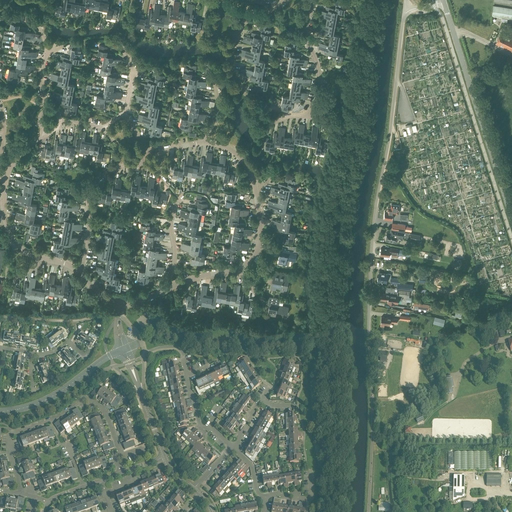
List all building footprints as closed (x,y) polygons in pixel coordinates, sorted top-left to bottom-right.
[(338,0),(334,0),(334,4),(336,5),(336,7),(345,9),(346,4),(345,4),(346,1),(344,1),(338,0)] [(173,23),(173,19),(174,19),(177,2),(174,1),(173,8),(173,10),(171,10),(168,22),(173,23)] [(60,15),(62,6),(59,6),(60,3),(55,2),(54,8),(56,9),(55,14),(60,15)] [(154,13),(151,13),(149,25),(150,25),(154,26),(154,23),(158,5),(155,4),(154,11),(154,13)] [(187,22),(190,4),(188,4),(186,10),(187,10),(186,13),(184,12),(183,21),(182,24),(187,25),(187,22)] [(491,16),(511,19),(511,9),(493,6),(491,16)] [(112,9),(111,18),(115,19),(118,19),(118,17),(120,8),(115,7),(115,9),(112,9)] [(168,25),(168,22),(171,10),(171,7),(168,7),(167,13),(168,13),(167,16),(165,15),(163,27),(167,28),(168,25)] [(20,23),(23,23),(24,16),(15,14),(14,15),(12,14),(11,23),(19,25),(20,23)] [(135,14),(134,22),(135,22),(134,27),(139,28),(140,27),(144,27),(146,19),(144,18),(144,16),(139,15),(135,14)] [(200,31),(200,29),(203,30),(205,20),(199,19),(199,22),(197,21),(195,30),(200,31)] [(271,30),(269,29),(269,27),(259,25),(258,30),(261,31),(261,33),(270,34),(271,30)] [(511,39),(500,34),(495,44),(511,52),(511,39)] [(105,43),(104,46),(99,45),(98,50),(107,51),(108,49),(110,50),(111,44),(105,43)] [(285,50),(293,51),(294,49),(297,50),(298,44),(291,43),(291,46),(288,45),(286,45),(285,50)] [(417,51),(417,54),(423,54),(423,45),(414,45),(414,51),(417,51)] [(79,51),(74,50),(75,47),(69,46),(69,49),(68,54),(70,54),(70,57),(79,58),(80,54),(78,53),(79,51)] [(16,52),(18,53),(36,56),(37,53),(30,52),(28,52),(28,50),(17,48),(16,52)] [(302,58),(302,57),(302,55),(296,53),(296,54),(293,53),(293,51),(285,50),(284,54),(290,56),(290,55),(299,57),(302,58)] [(112,59),(113,57),(101,55),(100,59),(103,60),(121,63),(121,60),(115,59),(115,60),(112,59)] [(333,58),(332,60),(330,60),(329,65),(335,66),(336,67),(339,68),(340,67),(341,64),(342,60),(333,58)] [(185,64),(184,67),(183,71),(192,73),(192,71),(195,71),(196,66),(190,65),(185,64)] [(100,74),(105,74),(107,75),(116,76),(118,77),(119,74),(112,73),(110,73),(110,71),(101,69),(99,68),(98,73),(100,73),(100,74)] [(302,77),(305,77),(305,74),(299,73),(296,73),(297,71),(288,69),(287,74),(293,75),(302,76),(302,77)] [(155,79),(164,80),(165,76),(163,75),(163,73),(154,71),(153,76),(155,77),(155,79)] [(8,82),(18,84),(19,78),(16,78),(17,76),(8,74),(7,79),(9,79),(8,82)] [(104,79),(106,79),(124,83),(124,80),(118,78),(118,79),(115,78),(116,76),(107,75),(105,74),(104,79)] [(58,83),(58,82),(56,82),(55,85),(62,86),(64,86),(64,88),(73,90),(74,85),(67,84),(58,83)] [(267,85),(258,84),(258,86),(255,85),(254,91),(260,92),(261,89),(266,90),(267,85)] [(94,105),(96,105),(96,108),(105,110),(106,105),(104,104),(104,102),(95,100),(94,105)] [(291,102),(282,100),(281,105),(283,106),(282,110),(289,112),(289,110),(292,110),(293,105),(290,104),(291,102)] [(415,121),(424,120),(419,100),(415,101),(417,111),(413,112),(415,121)] [(76,109),(67,108),(67,110),(64,109),(63,115),(69,116),(70,113),(75,114),(76,109)] [(179,127),(181,127),(181,130),(190,132),(191,127),(189,126),(189,124),(180,122),(179,127)] [(161,131),(152,130),(151,132),(149,131),(148,136),(154,138),(155,135),(160,136),(161,131)] [(79,153),(83,132),(80,131),(79,138),(79,140),(76,140),(74,152),(75,152),(79,153)] [(424,132),(418,133),(420,140),(427,139),(426,136),(432,135),(432,133),(425,135),(424,132)] [(59,144),(57,143),(55,155),(59,156),(63,135),(60,135),(59,141),(60,141),(59,144)] [(69,157),(73,158),(74,155),(75,152),(74,152),(76,140),(77,138),(74,137),(73,144),(73,146),(71,146),(69,157)] [(264,137),(263,144),(262,146),(265,147),(264,149),(269,150),(271,141),(269,141),(269,138),(264,137)] [(54,149),(51,149),(49,161),(54,162),(55,155),(57,143),(58,141),(55,140),(54,147),(54,149)] [(322,144),(320,153),(325,154),(325,152),(328,153),(330,143),(324,142),(324,144),(322,144)] [(50,146),(45,145),(43,151),(46,152),(44,160),(49,161),(51,149),(49,148),(50,146)] [(108,163),(108,160),(109,157),(112,158),(112,156),(113,151),(110,150),(105,149),(105,152),(102,152),(101,160),(106,161),(105,163),(108,163)] [(210,153),(207,152),(206,159),(206,161),(204,161),(202,170),(201,173),(206,173),(206,171),(210,153)] [(429,164),(420,166),(421,174),(429,173),(428,170),(431,169),(431,172),(438,171),(437,162),(429,163),(429,164)] [(31,166),(31,167),(31,168),(31,169),(31,170),(30,174),(33,174),(32,176),(41,178),(42,173),(40,173),(41,170),(35,169),(35,167),(34,167),(34,166),(32,165),(32,166),(31,166)] [(177,179),(178,170),(176,169),(177,167),(172,166),(170,172),(173,173),(172,178),(177,179)] [(445,170),(445,179),(453,179),(453,166),(445,166),(445,169),(442,169),(442,170),(445,170)] [(232,183),(235,184),(237,171),(232,170),(232,173),(229,173),(228,181),(233,182),(232,183)] [(433,179),(437,179),(437,175),(424,175),(424,184),(433,184),(433,179)] [(288,184),(297,186),(297,181),(296,180),(296,178),(286,176),(285,181),(288,182),(288,184)] [(115,188),(113,187),(111,199),(115,200),(116,197),(119,179),(116,179),(115,185),(115,188)] [(62,188),(62,191),(57,190),(56,195),(65,196),(65,194),(68,195),(69,189),(62,188)] [(105,204),(105,202),(107,193),(105,192),(105,190),(100,189),(100,191),(98,191),(96,202),(105,204)] [(232,196),(227,195),(226,200),(235,202),(235,199),(238,200),(239,195),(238,194),(238,193),(235,193),(235,194),(232,193),(232,196)] [(166,195),(161,194),(160,196),(158,196),(156,205),(161,206),(161,204),(164,204),(166,195)] [(205,204),(206,201),(196,199),(195,204),(198,205),(197,207),(206,209),(207,204),(205,204)] [(289,208),(286,207),(280,206),(268,204),(268,207),(274,208),(274,207),(277,208),(276,210),(280,211),(288,212),(289,208)] [(384,219),(392,220),(393,213),(398,214),(399,206),(391,205),(391,208),(388,208),(387,212),(385,212),(384,219)] [(337,215),(337,208),(336,207),(330,208),(329,208),(330,216),(331,217),(337,216),(337,215)] [(200,222),(201,222),(201,217),(180,213),(180,216),(186,217),(189,217),(188,219),(200,222)] [(36,219),(34,219),(16,215),(15,218),(22,219),(24,219),(24,221),(24,222),(36,224),(36,223),(36,219)] [(147,218),(146,220),(141,219),(141,224),(149,226),(150,223),(152,224),(153,219),(147,218)] [(39,224),(36,223),(36,224),(24,222),(24,221),(21,221),(21,224),(27,225),(30,225),(29,227),(38,229),(41,230),(42,225),(39,225),(39,224)] [(121,225),(111,223),(110,229),(113,229),(112,231),(121,232),(122,228),(120,228),(121,225)] [(25,234),(32,235),(37,236),(37,234),(40,234),(41,230),(38,229),(29,227),(29,229),(26,229),(25,234)] [(199,231),(178,227),(177,230),(184,231),(184,230),(186,231),(186,233),(198,235),(199,231)] [(402,238),(404,232),(395,231),(395,234),(387,232),(386,235),(385,236),(385,237),(385,238),(385,239),(386,240),(385,241),(389,241),(388,242),(393,243),(393,242),(396,243),(396,242),(398,242),(399,238),(401,238),(402,238)] [(294,237),(285,235),(284,237),(282,237),(281,242),(287,243),(288,240),(293,241),(294,237)] [(113,241),(95,238),(95,240),(101,242),(101,241),(104,241),(103,245),(112,246),(113,241)] [(228,243),(249,246),(249,244),(243,242),(243,243),(240,242),(241,240),(229,238),(228,243)] [(54,251),(53,253),(53,256),(63,257),(63,255),(64,250),(62,249),(62,247),(53,245),(52,250),(54,251)] [(278,254),(280,255),(278,264),(280,264),(288,266),(289,261),(290,257),(292,257),(292,258),(296,259),(297,254),(302,254),(303,248),(294,246),(294,250),(293,252),(286,251),(286,250),(280,248),(279,248),(278,254)] [(398,251),(398,249),(390,248),(390,250),(381,248),(380,256),(391,257),(392,256),(399,257),(399,255),(405,256),(406,251),(400,250),(400,251),(398,251)] [(147,249),(146,253),(148,254),(166,257),(167,254),(160,253),(158,253),(158,251),(147,249)] [(222,256),(224,256),(223,259),(233,261),(234,255),(231,255),(232,253),(223,251),(222,256)] [(110,258),(99,257),(98,260),(105,261),(105,260),(107,261),(106,264),(115,266),(116,260),(110,258)] [(203,260),(195,258),(194,260),(192,260),(191,265),(197,266),(198,263),(203,264),(203,260)] [(388,274),(378,273),(377,282),(387,283),(387,280),(390,281),(390,283),(397,284),(396,288),(412,290),(413,284),(400,283),(400,279),(391,278),(391,274),(388,274)] [(52,275),(49,275),(48,284),(46,283),(44,295),(48,296),(52,275)] [(137,280),(139,280),(138,283),(148,285),(149,279),(146,279),(147,277),(138,275),(137,280)] [(292,282),(293,276),(283,275),(283,278),(280,277),(274,276),(273,279),(272,286),(271,290),(275,291),(276,288),(280,288),(281,288),(280,291),(286,292),(288,280),(291,281),(291,282),(292,282)] [(25,298),(29,299),(33,278),(30,278),(29,287),(27,286),(25,298)] [(44,280),(42,289),(40,289),(39,298),(38,301),(43,302),(44,295),(46,283),(47,281),(44,280)] [(119,284),(110,282),(109,284),(107,284),(106,289),(112,290),(113,288),(118,289),(119,284)] [(220,303),(221,301),(224,283),(221,282),(219,291),(218,291),(216,300),(216,302),(220,303)] [(23,292),(21,292),(19,301),(24,302),(25,298),(27,286),(27,284),(24,284),(23,292)] [(234,306),(234,303),(237,285),(235,285),(233,294),(231,293),(230,302),(229,305),(234,306)] [(380,293),(379,300),(387,301),(389,294),(394,295),(395,289),(386,287),(385,294),(380,293)] [(14,288),(13,294),(14,295),(13,298),(12,302),(15,302),(15,300),(19,301),(21,292),(19,292),(19,289),(14,288)] [(74,295),(72,295),(70,304),(75,305),(75,303),(78,303),(80,294),(75,293),(74,295)] [(389,294),(387,301),(387,303),(395,304),(395,303),(402,303),(402,296),(389,294)] [(186,296),(184,302),(187,303),(186,308),(191,309),(193,300),(191,299),(191,297),(186,296)] [(246,303),(244,302),(242,311),(242,314),(251,316),(252,309),(250,308),(251,305),(253,305),(253,302),(254,300),(250,299),(249,301),(246,300),(246,303)] [(268,305),(269,306),(267,316),(276,317),(277,312),(280,312),(283,313),(283,314),(288,315),(289,307),(280,306),(275,305),(275,301),(269,300),(268,305)] [(390,318),(381,317),(380,327),(384,327),(384,324),(389,325),(390,323),(397,324),(397,318),(390,318)] [(435,317),(433,323),(440,325),(443,326),(444,321),(441,321),(442,318),(435,317)] [(58,331),(54,334),(60,341),(64,338),(64,339),(64,340),(65,339),(67,337),(61,328),(58,330),(58,331)] [(84,334),(84,333),(81,331),(81,332),(79,331),(78,330),(78,331),(77,333),(78,333),(79,334),(75,341),(79,343),(79,342),(84,344),(88,337),(84,334)] [(3,343),(6,344),(7,342),(12,343),(13,335),(8,334),(9,332),(5,332),(3,343)] [(54,334),(53,332),(44,338),(47,341),(48,340),(54,348),(56,345),(57,345),(56,345),(56,344),(60,341),(54,334)] [(20,346),(22,335),(19,334),(19,336),(13,335),(12,343),(17,344),(17,345),(20,346)] [(94,344),(96,340),(97,337),(94,335),(93,336),(90,334),(88,337),(84,344),(88,347),(88,348),(91,350),(93,346),(95,348),(96,348),(97,345),(94,344)] [(29,347),(30,338),(25,337),(25,336),(22,335),(20,346),(23,347),(23,346),(29,347)] [(37,349),(39,338),(36,338),(35,339),(30,338),(29,347),(34,348),(33,349),(37,349)] [(58,354),(60,357),(61,356),(64,360),(71,355),(68,351),(69,351),(69,350),(67,347),(58,354)] [(25,359),(26,359),(27,356),(20,354),(20,355),(19,357),(16,357),(14,356),(13,362),(15,362),(24,364),(25,359)] [(78,361),(75,359),(74,359),(71,355),(64,360),(67,365),(66,366),(69,368),(78,361)] [(237,367),(240,372),(248,368),(246,365),(249,363),(246,359),(240,363),(241,365),(237,367)] [(294,368),(293,367),(294,364),(284,360),(283,363),(282,365),(285,367),(284,370),(285,370),(292,373),(294,368)] [(175,367),(174,364),(173,361),(171,361),(166,362),(165,361),(161,362),(162,363),(163,372),(178,369),(178,366),(175,367)] [(15,362),(14,368),(17,368),(17,371),(16,372),(19,372),(23,373),(23,372),(24,369),(23,369),(24,364),(15,362)] [(36,368),(37,371),(38,371),(40,375),(48,372),(46,367),(48,367),(46,363),(36,368)] [(219,368),(222,376),(223,378),(230,375),(226,367),(225,368),(224,366),(219,368)] [(222,376),(219,368),(214,371),(218,379),(222,376)] [(241,378),(253,370),(252,368),(249,370),(248,368),(240,372),(239,373),(241,378)] [(178,369),(163,372),(164,372),(165,377),(167,377),(167,376),(176,375),(176,372),(179,372),(178,369)] [(241,378),(240,378),(244,383),(246,381),(253,377),(252,374),(255,372),(253,370),(241,378)] [(280,372),(279,372),(279,374),(280,374),(290,378),(292,373),(285,370),(284,370),(283,373),(280,372)] [(25,376),(26,373),(23,372),(23,373),(19,372),(16,372),(17,371),(14,371),(14,374),(15,374),(14,380),(23,381),(24,376),(25,376)] [(219,382),(218,379),(214,371),(211,372),(213,375),(210,376),(214,384),(219,382)] [(41,380),(42,384),(53,379),(52,376),(50,377),(48,372),(40,375),(42,380),(41,380)] [(214,384),(210,376),(208,377),(206,374),(204,375),(209,386),(210,386),(214,384)] [(278,375),(280,376),(281,377),(280,380),(288,383),(290,378),(280,374),(279,374),(278,375)] [(201,381),(204,389),(209,386),(204,375),(202,377),(203,380),(201,381)] [(246,381),(249,386),(259,379),(258,377),(255,379),(253,377),(246,381)] [(197,379),(194,380),(197,387),(195,388),(198,395),(206,391),(204,389),(201,381),(198,382),(197,379)] [(259,386),(258,383),(261,382),(259,379),(249,386),(252,391),(256,388),(258,387),(259,386)] [(16,389),(22,390),(23,386),(22,386),(23,381),(14,380),(13,385),(16,386),(16,389)] [(168,382),(165,382),(167,388),(170,387),(178,386),(178,383),(181,382),(180,380),(168,382)] [(280,380),(279,382),(280,382),(282,383),(281,386),(289,389),(291,384),(288,383),(280,380)] [(97,386),(91,395),(96,399),(97,396),(98,396),(98,395),(102,390),(102,389),(97,386)] [(280,389),(277,388),(276,390),(280,391),(287,394),(289,389),(281,386),(280,389)] [(98,395),(100,397),(98,400),(100,402),(103,398),(102,398),(107,391),(102,388),(102,389),(102,390),(98,395)] [(275,392),(278,393),(277,396),(280,397),(283,399),(285,400),(287,394),(280,391),(276,390),(275,392)] [(105,404),(111,395),(107,391),(102,398),(103,398),(105,400),(103,403),(105,404)] [(107,406),(109,403),(111,404),(116,398),(111,395),(105,404),(107,406)] [(252,404),(253,402),(243,395),(240,399),(247,405),(249,402),(252,404)] [(115,409),(121,400),(117,396),(116,398),(111,404),(110,405),(111,405),(110,406),(115,409)] [(237,404),(247,411),(248,410),(245,408),(247,405),(240,399),(237,404)] [(247,411),(237,404),(233,408),(241,413),(243,411),(245,413),(247,411)] [(230,413),(233,415),(240,420),(241,418),(238,416),(241,413),(233,408),(230,413)] [(83,418),(77,409),(72,412),(74,415),(79,421),(83,418)] [(127,415),(125,409),(114,413),(116,418),(117,418),(125,415),(127,415)] [(271,418),(269,417),(271,414),(265,411),(261,419),(268,423),(271,418)] [(99,419),(100,419),(100,418),(98,413),(88,417),(90,422),(91,422),(99,419)] [(72,418),(70,414),(68,416),(70,419),(75,426),(79,423),(80,423),(79,421),(74,415),(75,416),(72,418)] [(119,421),(115,422),(116,424),(116,425),(120,423),(127,420),(125,415),(117,418),(118,418),(119,421)] [(233,415),(230,419),(240,426),(241,425),(238,423),(240,420),(233,415)] [(261,419),(259,418),(260,417),(258,416),(257,418),(259,419),(258,420),(259,421),(258,424),(266,428),(268,423),(261,419)] [(70,419),(68,421),(66,417),(64,419),(70,429),(75,426),(70,419)] [(178,428),(181,427),(187,426),(186,423),(189,423),(188,417),(179,419),(180,424),(178,425),(178,428)] [(62,425),(61,424),(65,431),(66,432),(70,429),(64,419),(62,420),(64,423),(62,425)] [(227,423),(234,428),(236,426),(238,428),(240,426),(230,419),(227,423)] [(120,423),(121,426),(117,427),(118,429),(129,425),(127,420),(120,423)] [(59,421),(54,425),(61,434),(65,431),(61,424),(59,421)] [(104,423),(93,427),(95,432),(103,429),(102,426),(105,425),(104,423)] [(223,428),(233,435),(234,433),(232,431),(234,428),(227,423),(223,428)] [(253,425),(251,428),(253,429),(254,427),(255,428),(263,433),(266,434),(268,429),(266,428),(258,424),(257,426),(256,425),(255,425),(255,426),(253,425)] [(45,429),(46,430),(49,438),(49,439),(55,437),(51,427),(45,429)] [(188,430),(187,427),(179,429),(177,432),(186,440),(192,434),(188,430)] [(43,431),(42,428),(39,429),(44,440),(49,438),(46,430),(43,431)] [(253,433),(263,439),(266,434),(263,433),(255,428),(253,433)] [(131,430),(123,433),(124,436),(121,437),(122,439),(133,435),(131,430)] [(39,442),(36,434),(33,435),(32,431),(29,432),(33,444),(39,442)] [(106,439),(105,436),(109,435),(108,433),(97,437),(99,443),(110,439),(110,437),(106,439)] [(245,433),(244,435),(250,438),(258,442),(260,443),(263,439),(253,433),(252,435),(251,434),(250,435),(245,433)] [(23,447),(28,446),(26,438),(25,434),(22,435),(23,439),(21,440),(20,439),(18,439),(20,445),(21,448),(23,447)] [(190,444),(196,438),(192,434),(186,440),(190,444)] [(123,442),(126,440),(127,443),(126,443),(126,444),(133,441),(135,441),(133,435),(122,439),(123,442)] [(194,448),(200,441),(196,438),(190,444),(194,448)] [(261,443),(260,443),(258,442),(250,438),(249,440),(252,442),(250,444),(258,448),(261,443)] [(108,444),(107,441),(111,440),(110,439),(99,443),(101,447),(102,447),(108,444)] [(126,443),(123,445),(125,450),(135,446),(133,441),(126,444),(126,443)] [(194,448),(192,450),(196,454),(202,447),(200,445),(202,443),(200,441),(194,448)] [(114,448),(112,442),(109,444),(108,444),(102,447),(104,452),(114,448)] [(255,453),(257,454),(260,450),(258,448),(250,444),(249,446),(246,445),(245,447),(255,453)] [(200,458),(208,449),(206,447),(204,449),(202,447),(196,454),(200,458)] [(245,454),(246,454),(245,455),(251,461),(255,453),(245,447),(244,449),(246,451),(245,454)] [(208,449),(200,458),(204,461),(210,455),(208,453),(210,450),(208,449)] [(208,465),(216,456),(214,454),(212,457),(210,455),(204,461),(208,465)] [(27,457),(17,461),(19,466),(22,465),(23,465),(23,464),(29,462),(27,457)] [(89,462),(91,469),(92,470),(97,468),(96,467),(94,460),(93,457),(88,459),(89,462)] [(108,468),(105,457),(99,459),(102,466),(103,470),(108,468)] [(99,459),(99,458),(94,460),(96,467),(98,467),(102,466),(99,459)] [(31,461),(29,462),(23,464),(23,465),(24,467),(21,468),(21,471),(33,466),(31,461)] [(249,467),(243,462),(241,463),(238,461),(235,465),(243,473),(249,467)] [(83,463),(84,465),(86,471),(87,472),(92,470),(91,469),(89,462),(83,463)] [(79,467),(83,477),(88,475),(87,472),(86,471),(84,465),(79,467)] [(243,473),(235,465),(231,469),(240,477),(243,473)] [(268,488),(270,487),(268,475),(267,470),(268,470),(267,467),(265,468),(266,470),(265,470),(265,473),(261,473),(263,485),(267,484),(268,488)] [(77,479),(74,469),(69,471),(68,471),(71,477),(70,477),(71,478),(72,481),(77,479)] [(229,471),(228,470),(227,471),(226,472),(227,473),(236,481),(240,477),(231,469),(229,471)] [(25,481),(35,477),(33,472),(27,474),(26,475),(23,476),(25,481)] [(227,473),(226,472),(225,473),(224,472),(223,473),(225,475),(224,477),(230,483),(233,485),(236,481),(227,473)] [(153,488),(158,486),(154,476),(156,475),(155,473),(152,475),(153,477),(152,478),(153,479),(150,480),(153,488)] [(53,475),(48,477),(50,484),(51,486),(53,485),(54,487),(57,486),(53,475)] [(158,486),(167,482),(166,482),(165,479),(164,476),(161,478),(160,475),(158,476),(157,475),(156,475),(154,476),(158,486)] [(42,479),(43,480),(45,486),(46,487),(51,486),(50,484),(48,477),(42,479)] [(225,493),(229,489),(227,487),(219,480),(220,479),(218,477),(216,480),(218,481),(217,482),(218,483),(216,485),(223,491),(225,493)] [(221,478),(220,479),(219,480),(227,487),(230,483),(224,477),(222,479),(221,478)] [(449,486),(449,500),(453,501),(455,500),(458,499),(460,498),(462,497),(463,497),(463,489),(463,484),(464,477),(453,477),(453,486),(449,486)] [(13,478),(10,479),(2,481),(3,486),(4,486),(14,484),(13,478)] [(42,492),(47,491),(46,487),(45,486),(43,480),(38,482),(42,492)] [(150,480),(145,482),(149,490),(153,488),(150,480)] [(144,492),(149,490),(145,482),(140,484),(144,492)] [(140,484),(138,485),(139,488),(136,489),(141,500),(146,498),(145,495),(144,492),(140,484)] [(219,495),(223,491),(216,485),(213,489),(213,490),(210,494),(215,498),(218,494),(219,495)] [(136,489),(134,490),(133,487),(130,488),(136,502),(141,500),(136,489)] [(130,488),(128,489),(129,492),(126,493),(131,504),(136,502),(130,488)] [(126,506),(131,504),(126,493),(124,494),(123,491),(120,492),(125,503),(126,506)] [(185,497),(178,491),(174,495),(184,503),(185,502),(182,499),(185,497)] [(120,492),(118,493),(119,496),(116,497),(120,506),(125,503),(120,492)] [(171,500),(178,505),(180,502),(182,505),(184,503),(174,495),(171,500)] [(97,511),(95,507),(99,506),(96,498),(90,500),(94,511),(97,511)] [(94,511),(90,500),(85,501),(88,510),(91,509),(92,511),(94,511)] [(178,505),(171,500),(167,504),(177,511),(178,510),(175,508),(178,505)] [(88,510),(85,501),(80,503),(83,511),(85,511),(88,510)] [(83,511),(80,503),(75,505),(77,511),(83,511)]
